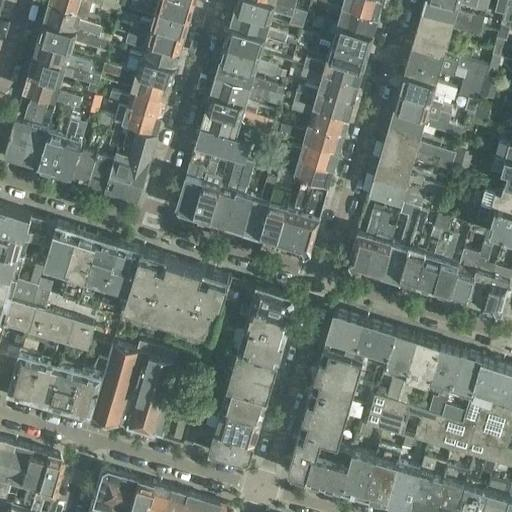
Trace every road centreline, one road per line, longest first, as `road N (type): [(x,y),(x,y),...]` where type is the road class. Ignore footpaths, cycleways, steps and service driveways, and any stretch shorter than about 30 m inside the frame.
road 1 (residential): [(405,0),(324,278)]
road 2 (residential): [(152,223),(216,0)]
road 3 (residential): [(324,278),(263,487)]
road 4 (residential): [(509,337),(324,278)]
road 5 (residential): [(324,278),(152,223)]
road 6 (residential): [(263,487),(92,438)]
road 7 (residential): [(152,223),(0,172)]
